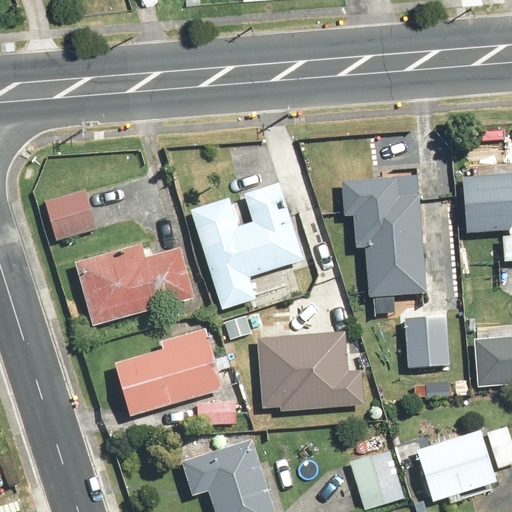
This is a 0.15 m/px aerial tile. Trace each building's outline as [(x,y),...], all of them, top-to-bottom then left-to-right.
[(511,173),(457,177),(461,234),(511,230),(511,173)] [(420,294),(412,195),(393,196),(391,177),(335,181),(338,217),(346,217),(349,249),(359,248),(364,299),(420,294)] [(224,199),(185,212),(216,311),(251,300),(244,279),(300,262),(275,183),(238,194),(247,223),(233,227),(224,199)] [(90,192),(51,201),(60,244),(100,234),(90,192)] [(136,243),(69,262),(87,326),(189,297),(175,248),(140,258),(136,243)] [(458,318),(424,317),(423,340),(406,340),(406,359),(416,359),(416,374),(449,375),(450,360),(457,360),(458,318)] [(107,364),(123,416),(215,388),(197,329),(154,342),(156,349),(107,364)] [(257,334),(260,401),(280,400),(281,406),(367,402),(365,366),(349,366),(347,329),(257,334)] [(511,333),(475,336),(479,383),(511,380),(511,333)] [(242,404),(202,403),(201,426),(241,427),(242,404)] [(474,429),(410,450),(427,502),(491,482),(474,429)] [(269,511),(246,439),(174,461),(185,498),(202,492),(208,511),(269,511)] [(396,450),(355,462),(369,511),(411,500),(396,450)]
